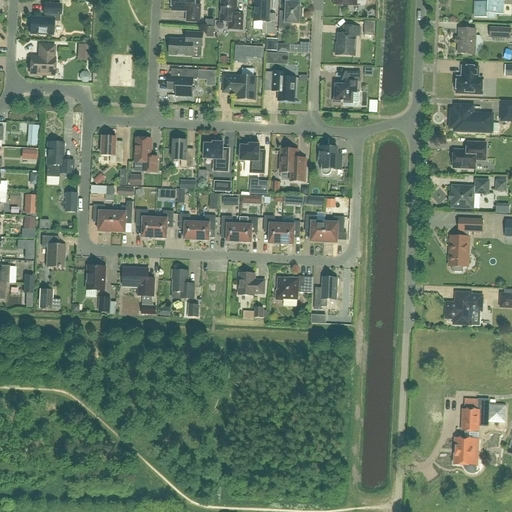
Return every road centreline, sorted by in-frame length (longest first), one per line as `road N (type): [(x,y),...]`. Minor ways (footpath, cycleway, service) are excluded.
road 1 (residential): [(359,134),(353,251),(337,260),(90,249),(82,242),(88,119)]
road 2 (residential): [(397,511),(414,155),(406,120)]
road 3 (residential): [(150,122),(313,131)]
road 4 (residential): [(313,131),(318,0)]
road 5 (residential): [(406,120),(416,105),(420,0)]
road 6 (residential): [(150,122),(155,0)]
